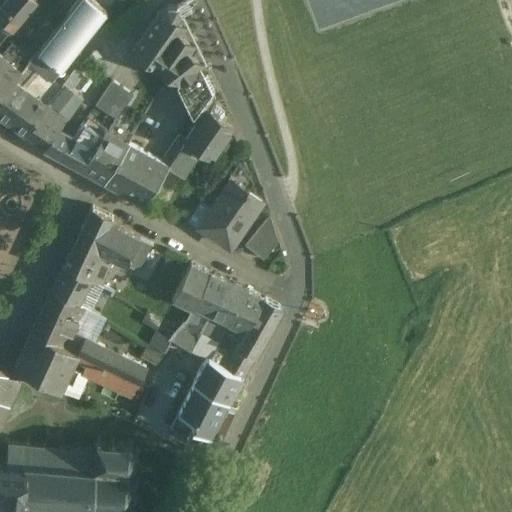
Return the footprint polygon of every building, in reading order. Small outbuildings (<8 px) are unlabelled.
[(38,3),(33,0),(5,0),(2,4),(20,22),(38,3)] [(92,0),(76,0),(38,49),(61,68),(106,11),(92,0)] [(20,22),(2,4),(0,7),(0,21),(5,26),(12,32),(20,22)] [(176,5),(167,4),(163,10),(160,10),(131,50),(179,82),(193,71),(205,61),(182,14),(179,13),(176,5)] [(12,32),(5,26),(3,30),(9,35),(12,32)] [(22,51),(12,42),(1,54),(12,63),(22,51)] [(61,68),(38,49),(28,62),(37,68),(52,80),(52,79),(61,68)] [(1,54),(0,52),(0,95),(14,79),(21,71),(12,63),(1,54)] [(231,113),(205,61),(193,71),(209,103),(206,107),(206,108),(209,109),(212,104),(215,104),(223,109),(224,113),(220,118),(223,120),(229,114),(231,113)] [(52,80),(37,68),(23,85),(48,103),(50,101),(61,87),(52,79),(52,80)] [(74,71),(65,82),(70,86),(78,74),(74,71)] [(23,85),(14,79),(0,95),(0,115),(24,134),(48,103),(23,85)] [(132,94),(111,80),(94,104),(116,119),(132,94)] [(61,87),(50,101),(69,114),(82,95),(70,86),(65,82),(61,87)] [(69,114),(50,101),(48,103),(24,134),(44,148),(59,127),(69,114)] [(209,109),(206,108),(185,138),(184,139),(191,144),(211,158),(219,146),(227,135),(232,127),(223,120),(220,118),(224,113),(223,109),(215,104),(212,104),(209,109)] [(74,136),(60,157),(80,168),(103,134),(83,122),(74,136)] [(59,127),(44,148),(53,153),(60,157),(74,136),(67,132),(59,127)] [(103,134),(80,168),(104,181),(128,141),(106,129),(103,134)] [(185,138),(179,134),(161,160),(168,163),(180,146),(184,139),(185,138)] [(232,139),(227,135),(219,146),(224,149),(232,139)] [(191,144),(184,139),(180,146),(187,150),(191,144)] [(161,160),(128,141),(104,181),(142,202),(167,165),(168,163),(161,160)] [(187,150),(180,146),(168,163),(167,165),(183,175),(196,157),(187,150)] [(212,207),(200,225),(227,245),(236,232),(239,234),(261,201),(247,191),(253,183),(237,172),(225,189),(212,207)] [(214,182),(201,200),(212,207),(225,189),(214,182)] [(30,212),(27,189),(0,192),(0,199),(2,216),(30,212)] [(118,219),(92,206),(76,238),(97,248),(96,250),(113,259),(126,265),(126,264),(139,238),(140,236),(116,224),(118,219)] [(269,213),(244,244),(263,259),(278,241),(269,213)] [(97,248),(76,238),(64,264),(93,279),(100,283),(101,284),(113,259),(96,250),(97,248)] [(151,243),(139,238),(126,264),(139,270),(151,243)] [(210,271),(190,262),(172,299),(192,308),(194,306),(210,271)] [(93,279),(64,264),(51,289),(79,303),(93,279)] [(210,271),(194,306),(202,310),(211,314),(228,280),(210,271)] [(228,280),(211,314),(229,322),(246,289),(228,280)] [(101,284),(100,283),(93,295),(107,303),(114,291),(101,284)] [(51,289),(50,289),(30,330),(31,331),(67,347),(75,329),(82,316),(86,307),(79,303),(51,289)] [(229,322),(228,324),(244,331),(264,297),(246,289),(229,322)] [(240,339),(237,344),(255,353),(281,305),(264,297),(244,331),(240,339)] [(105,306),(96,301),(90,310),(99,315),(105,306)] [(202,310),(194,306),(192,308),(187,320),(196,324),(202,310)] [(90,310),(86,307),(82,316),(95,324),(98,319),(100,316),(99,315),(90,310)] [(229,322),(211,314),(201,333),(219,341),(226,328),(228,324),(229,322)] [(233,331),(226,328),(219,341),(216,346),(230,356),(230,355),(237,344),(240,339),(231,335),(233,331)] [(83,333),(75,329),(67,347),(77,352),(85,337),(82,335),(83,333)] [(195,344),(179,329),(170,339),(170,340),(185,348),(192,351),(195,344)] [(67,347),(31,331),(12,368),(61,391),(65,381),(71,368),(75,359),(77,352),(67,347)] [(145,366),(85,337),(77,352),(88,358),(108,367),(137,381),(138,381),(145,366)] [(185,348),(170,340),(160,360),(175,368),(185,348)] [(255,353),(237,344),(230,355),(248,365),(255,353)] [(230,356),(216,346),(209,360),(241,376),(248,365),(230,355),(230,356)] [(88,358),(77,352),(75,359),(86,364),(88,358)] [(108,367),(88,358),(86,364),(82,373),(131,396),(137,381),(108,367)] [(209,360),(206,358),(194,379),(194,380),(228,397),(241,376),(209,360)] [(13,376),(0,368),(0,403),(9,408),(20,384),(13,376)] [(77,370),(71,368),(65,381),(72,383),(77,370)] [(248,380),(241,376),(228,397),(235,401),(248,380)] [(228,397),(194,380),(170,426),(204,444),(228,397)] [(0,424),(9,408),(0,403),(0,424)] [(77,447),(62,445),(62,442),(60,442),(60,432),(45,431),(45,441),(42,441),(42,444),(28,443),(28,440),(26,440),(26,443),(9,442),(7,439),(5,441),(8,444),(7,459),(3,459),(2,463),(0,462),(0,495),(7,496),(6,511),(4,511),(113,511),(113,508),(110,506),(107,506),(107,503),(121,504),(123,509),(125,507),(124,504),(131,496),(135,498),(136,495),(132,493),(133,482),(138,482),(137,479),(132,480),(127,470),(131,464),(135,466),(136,464),(132,462),(134,454),(138,453),(137,450),(133,452),(129,446),(131,443),(129,441),(127,444),(113,443),(114,439),(111,439),(111,442),(99,441),(99,437),(96,437),(97,448),(80,447),(80,443),(77,443),(77,447)]
